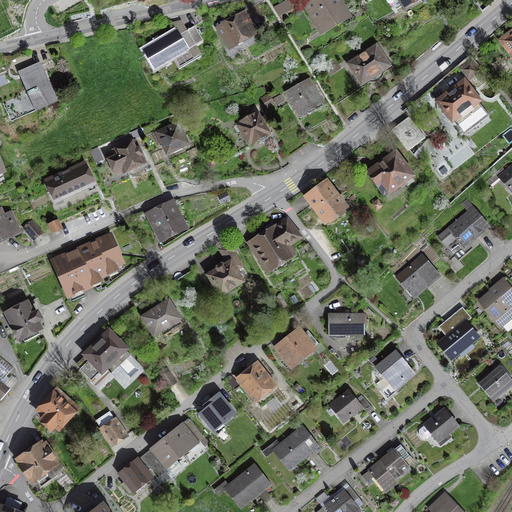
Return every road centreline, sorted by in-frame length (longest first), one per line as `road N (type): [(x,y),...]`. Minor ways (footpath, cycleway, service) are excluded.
road 1 (residential): [(276,194),(339,269),(343,280),(332,293),(69,501),(38,508),(0,465)]
road 2 (secondary): [(276,194),(95,314),(39,381),(0,457)]
road 3 (secondary): [(511,3),(276,194)]
road 4 (residential): [(0,256),(45,250),(173,199),(233,186),(276,194)]
road 5 (residential): [(0,50),(218,0)]
road 6 (residential): [(445,389),(290,511)]
road 7 (residential): [(511,249),(418,333),(445,389)]
